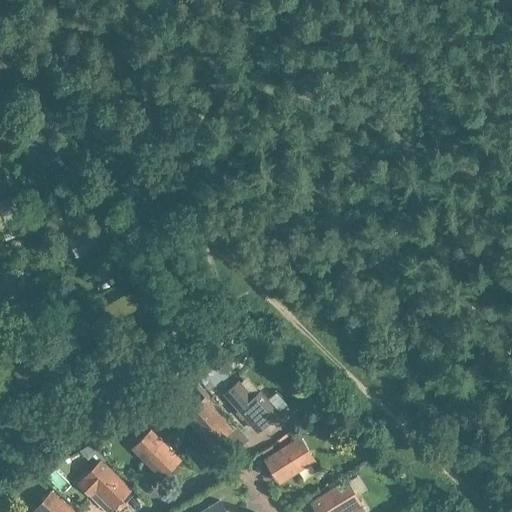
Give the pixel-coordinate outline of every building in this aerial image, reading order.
[(25,128),(18,119),(13,113),(0,123),(0,141),(8,135),(12,139),(19,134),(26,129),(25,128)] [(25,114),(18,119),(25,128),(31,122),(25,114)] [(50,162),(51,163),(61,152),(41,132),(31,143),(39,151),(50,162)] [(9,195),(0,198),(0,227),(18,222),(9,195)] [(61,225),(56,219),(50,224),(55,230),(61,225)] [(96,219),(66,235),(78,259),(109,244),(96,219)] [(149,248),(116,263),(125,281),(144,276),(159,269),(149,248)] [(27,264),(23,273),(32,276),(36,267),(27,264)] [(0,273),(0,306),(4,304),(6,308),(15,302),(13,299),(17,296),(2,272),(0,273)] [(127,283),(96,300),(110,324),(147,303),(139,289),(132,292),(127,283)] [(182,300),(171,308),(175,314),(192,303),(190,298),(183,302),(182,300)] [(63,355),(66,353),(72,364),(101,349),(90,329),(70,339),(69,338),(57,344),(63,355)] [(109,333),(102,338),(106,345),(114,341),(109,333)] [(20,361),(10,366),(15,375),(19,374),(25,387),(50,375),(40,355),(22,365),(20,361)] [(239,378),(223,392),(238,410),(237,411),(243,418),(244,417),(257,432),(281,411),(261,388),(254,394),(239,378)] [(205,395),(184,414),(213,447),(234,428),(205,395)] [(152,427),(131,447),(162,478),(182,458),(152,427)] [(301,434),(264,457),(280,483),(317,460),(301,434)] [(102,457),(78,482),(91,495),(95,491),(113,508),(133,488),(102,457)] [(348,511),(361,504),(363,503),(347,477),(310,501),(317,511),(348,511)] [(78,511),(52,489),(33,511),(34,511),(78,511)] [(229,511),(221,498),(197,511),(229,511)]
